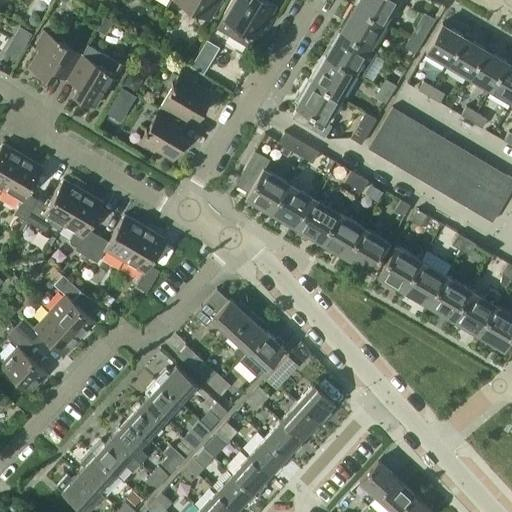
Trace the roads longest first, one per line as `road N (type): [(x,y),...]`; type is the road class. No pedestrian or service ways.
road 1 (residential): [(231,236),(160,329),(117,335),(0,462)]
road 2 (residential): [(497,234),(244,102)]
road 3 (residential): [(192,214),(36,129),(0,89)]
road 4 (residential): [(384,394),(231,236)]
road 5 (residential): [(278,511),(384,394)]
road 6 (residential): [(244,102),(192,214)]
road 7 (residential): [(311,0),(244,102)]
